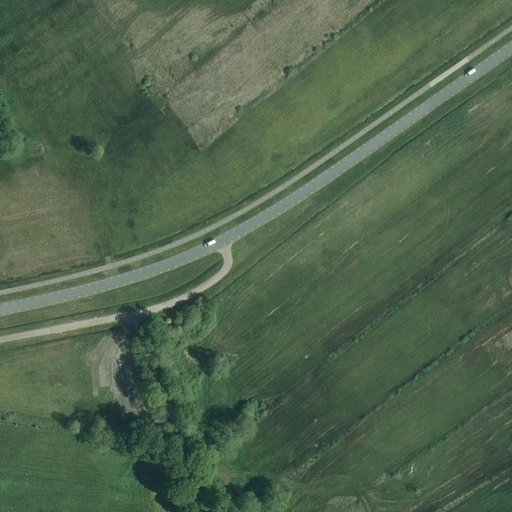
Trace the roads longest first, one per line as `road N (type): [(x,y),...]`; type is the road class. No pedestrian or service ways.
road 1 (tertiary): [(511,49),(220,243),(139,275),(0,309)]
road 2 (track): [(132,315),(199,511)]
